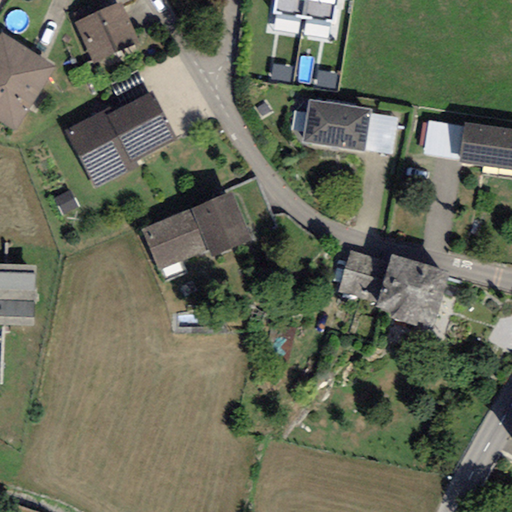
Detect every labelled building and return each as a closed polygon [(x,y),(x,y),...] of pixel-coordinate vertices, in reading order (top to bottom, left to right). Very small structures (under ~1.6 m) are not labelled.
[(121,5),(74,26),(92,66),(139,45),(121,5)] [(56,70),(1,37),(0,38),(0,125),(16,135),(56,70)] [(103,113),(65,132),(95,191),(140,168),(138,163),(177,144),(152,95),(105,118),(103,113)] [(370,115),(308,105),(301,148),(363,158),(370,115)] [(511,134),(464,127),(458,167),(511,175),(511,134)] [(257,178),(230,189),(246,231),(274,220),(257,178)] [(77,209),(68,191),(52,200),(62,217),(77,209)] [(230,195),(140,233),(158,274),(207,254),(211,262),(251,245),(230,195)] [(387,265),(349,254),(337,295),(380,308),(377,316),(433,332),(449,279),(390,261),(387,265)] [(35,273),(0,271),(0,327),(32,329),(35,273)]
